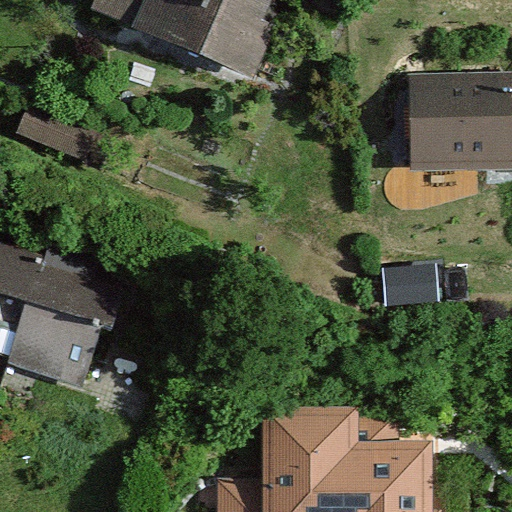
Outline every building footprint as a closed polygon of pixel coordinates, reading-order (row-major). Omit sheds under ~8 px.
[(101,0),(97,11),(248,76),(267,32),(251,26),(262,0),(101,0)] [(511,72),(416,75),(418,164),(511,161),(511,72)] [(92,128),(33,102),(22,127),(80,153),(92,128)] [(47,261),(1,243),(0,245),(0,301),(23,310),(5,359),(70,384),(83,350),(96,354),(118,295),(88,284),(96,262),(53,246),(47,261)] [(433,511),(433,440),(401,440),(401,406),(266,407),(266,479),(220,479),(220,511),(433,511)]
